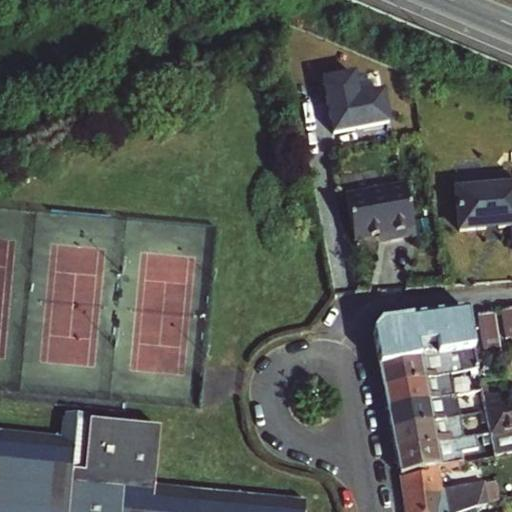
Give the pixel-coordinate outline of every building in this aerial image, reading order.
[(322,81),(333,135),(387,124),(381,92),(356,97),(351,75),(322,81)] [(454,187),(458,232),(511,227),(511,234),(511,181),(495,183),(495,188),(481,189),(481,185),(454,187)] [(344,198),(353,242),(383,236),(384,243),(414,237),(404,187),(344,198)] [(511,310),(503,312),(507,340),(511,339),(511,310)] [(380,367),(445,356),(455,354),(476,350),(470,311),(469,312),(382,324),(374,335),(380,367)] [(497,313),(480,315),(486,350),(502,348),(497,313)] [(380,367),(384,389),(449,376),(458,375),(479,370),(476,350),(455,354),(445,356),(380,367)] [(388,412),(448,400),(453,399),(449,376),(384,389),(388,412)] [(388,412),(392,433),(452,420),(448,400),(388,412)] [(511,403),(511,400),(484,404),(493,456),(511,452),(511,403)] [(70,421),(97,424),(98,416),(71,413),(70,421)] [(396,455),(456,443),(452,420),(392,433),(396,455)] [(0,432),(0,511),(314,511),(315,505),(163,487),(168,431),(97,424),(70,421),(69,439),(0,432)] [(396,455),(400,475),(465,462),(462,442),(456,443),(396,455)] [(407,511),(459,511),(486,501),(482,480),(439,488),(436,472),(402,478),(407,511)]
